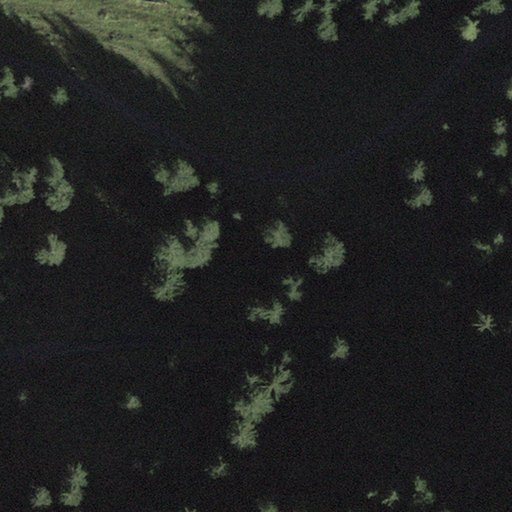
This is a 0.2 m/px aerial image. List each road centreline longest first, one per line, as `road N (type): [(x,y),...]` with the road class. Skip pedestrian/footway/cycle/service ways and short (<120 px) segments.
road 1 (track): [(511,77),(456,158),(384,292),(325,329),(0,361)]
road 2 (track): [(0,50),(229,165),(398,135),(511,9)]
